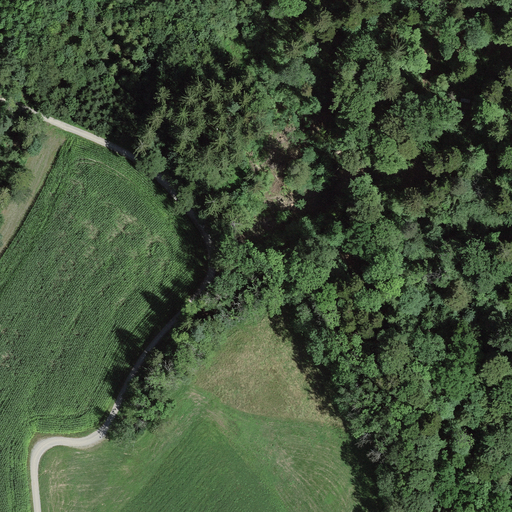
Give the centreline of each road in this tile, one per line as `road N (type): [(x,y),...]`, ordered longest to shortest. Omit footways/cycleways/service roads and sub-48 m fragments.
road 1 (track): [(37,511),(38,443),(98,440),(145,355),(216,274),(216,251),(181,199),(132,155),(0,100)]
road 2 (track): [(459,511),(465,369),(452,322),(413,262),(388,242)]
